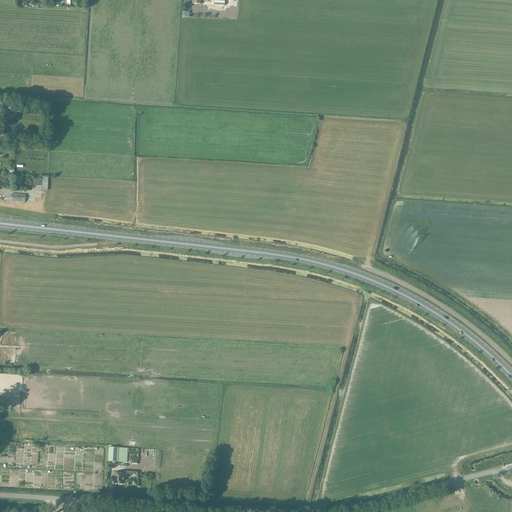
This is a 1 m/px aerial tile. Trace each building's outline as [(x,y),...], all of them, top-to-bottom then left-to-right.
[(191,0),(192,0),(193,0),(193,4),(201,4),(201,0),(214,0),(214,5),(215,5),(215,8),(224,9),(224,6),(224,0),(191,0)] [(33,186),(41,186),(42,186),(42,190),(47,191),(48,177),(42,177),(42,179),(33,179),(33,186)] [(23,188),(26,189),(28,189),(30,188),(31,186),(32,184),(31,182),(30,180),(27,179),(25,179),(23,180),(22,182),(21,184),(22,187),(23,188)] [(108,461),(117,462),(127,462),(128,452),(128,448),(109,447),(108,461)] [(114,472),(113,482),(116,482),(116,483),(124,484),(124,475),(124,472),(114,472)]
